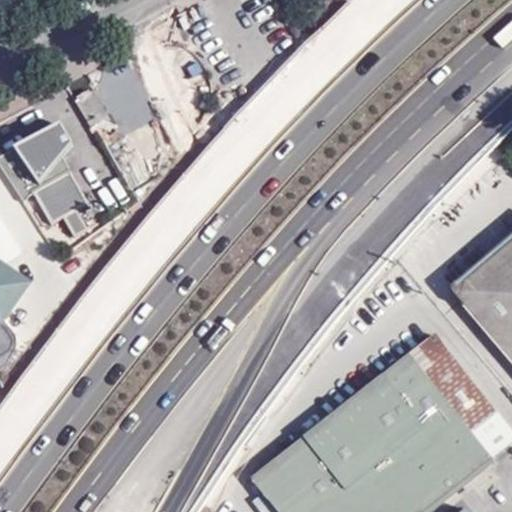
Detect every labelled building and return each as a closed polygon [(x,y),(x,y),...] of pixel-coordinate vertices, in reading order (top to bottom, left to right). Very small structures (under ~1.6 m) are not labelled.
[(0,0),(0,23),(1,24),(16,16),(6,0),(0,0)] [(93,93),(75,103),(93,135),(110,126),(93,93)] [(142,175),(165,162),(176,157),(157,124),(120,144),(131,164),(139,177),(142,175)] [(72,239),(86,231),(75,212),(87,205),(60,159),(70,146),(59,126),(0,159),(0,169),(23,204),(31,195),(50,226),(62,220),(72,239)] [(131,164),(120,144),(112,130),(105,135),(125,167),(131,164)] [(158,189),(170,173),(165,162),(142,175),(146,183),(154,179),(158,189)] [(137,198),(139,202),(144,210),(158,189),(154,179),(146,183),(135,196),(137,198)] [(139,202),(118,217),(129,230),(144,210),(139,202)] [(0,219),(0,243),(11,237),(0,219)] [(0,254),(16,244),(11,237),(0,243),(0,254)] [(511,242),(454,292),(503,350),(511,359),(511,242)] [(0,324),(1,323),(28,286),(0,266),(0,324)] [(0,372),(6,368),(1,361),(8,355),(12,349),(13,343),(9,334),(1,323),(0,324),(0,372)] [(511,434),(434,336),(252,480),(277,511),(468,511),(468,510),(465,511),(429,511),(493,462),(492,461),(511,445),(511,434)]
